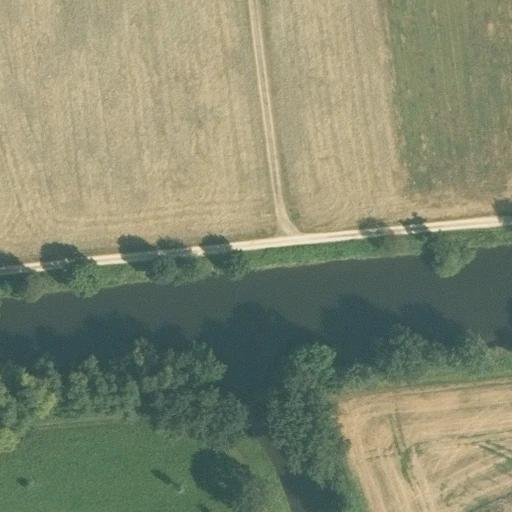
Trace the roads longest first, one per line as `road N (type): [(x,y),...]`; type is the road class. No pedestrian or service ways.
road 1 (track): [(267,511),(243,462),(219,435),(191,426),(0,444)]
road 2 (track): [(0,270),(283,241)]
road 3 (track): [(283,241),(252,0)]
road 4 (track): [(283,241),(511,219)]
road 5 (track): [(511,390),(329,404)]
